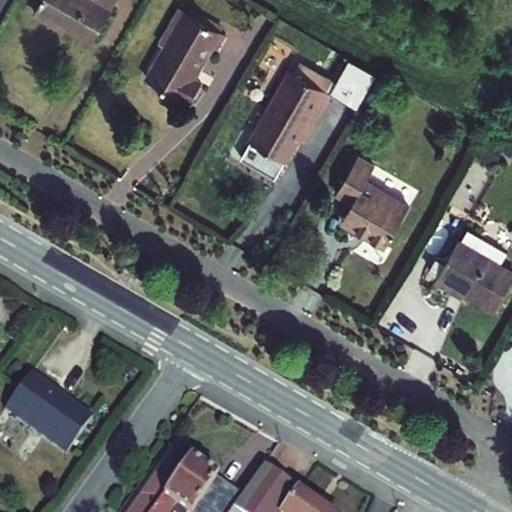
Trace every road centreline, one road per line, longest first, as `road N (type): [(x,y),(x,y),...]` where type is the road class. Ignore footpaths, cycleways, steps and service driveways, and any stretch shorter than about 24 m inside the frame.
road 1 (secondary): [(476,511),(195,349)]
road 2 (secondary): [(195,349),(0,236)]
road 3 (unknown): [(127,227),(247,59)]
road 4 (unknown): [(232,288),(349,118)]
road 5 (residential): [(80,511),(195,349)]
